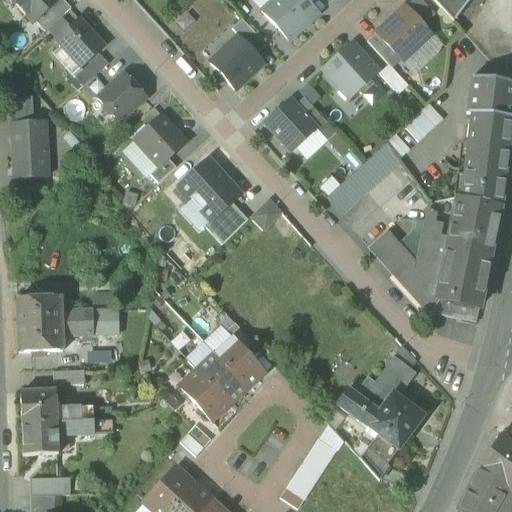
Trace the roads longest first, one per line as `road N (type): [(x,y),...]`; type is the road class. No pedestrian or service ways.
road 1 (residential): [(226,129),(432,357),(459,372),(494,375)]
road 2 (residential): [(258,503),(207,467),(276,387),(315,423)]
road 3 (residential): [(226,129),(369,0)]
road 4 (residential): [(102,0),(226,129)]
road 5 (secondary): [(432,511),(494,375)]
road 6 (secondary): [(494,375),(511,242)]
